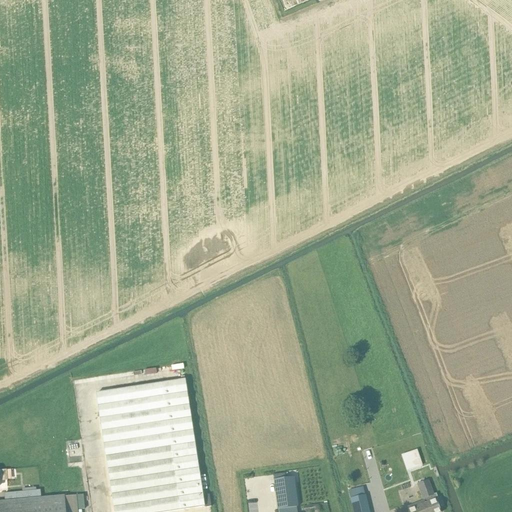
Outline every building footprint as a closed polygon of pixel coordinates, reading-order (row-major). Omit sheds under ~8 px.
[(96,393),(114,511),(167,511),(205,506),(184,379),(96,393)] [(279,511),(305,511),(304,500),(298,500),(297,493),(300,492),(296,463),(275,465),(279,495),(281,494),(282,502),(278,503),(279,511)] [(0,470),(0,481),(7,481),(7,480),(12,479),(11,470),(0,470)] [(440,511),(435,500),(438,499),(436,493),(434,494),(429,480),(428,481),(425,474),(415,478),(417,484),(416,484),(422,500),(423,500),(406,507),(407,511),(440,511)] [(369,511),(366,495),(365,495),(363,487),(348,491),(350,499),(353,511),(369,511)] [(0,501),(0,511),(77,511),(76,495),(64,496),(64,495),(41,498),(40,490),(4,493),(5,501),(0,501)]
